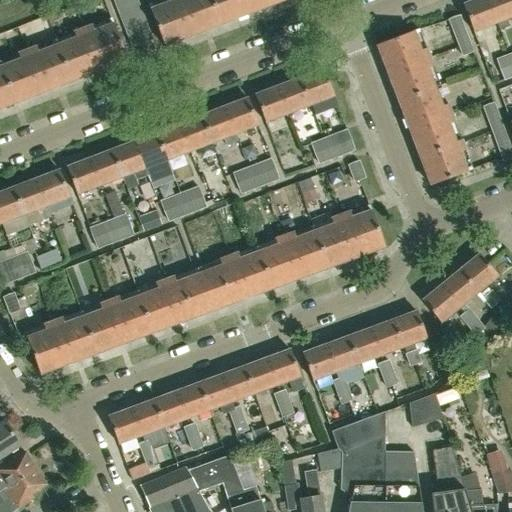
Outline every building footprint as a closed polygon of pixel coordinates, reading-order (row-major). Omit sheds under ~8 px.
[(113,0),(131,47),(152,39),(136,0),(113,0)] [(192,35),(178,0),(167,0),(169,3),(150,10),(164,46),(179,40),(180,40),(181,39),(180,37),(191,33),(191,35),(192,35)] [(204,30),(220,24),(210,0),(178,0),(192,35),(193,35),(192,33),(202,28),(203,31),(204,30)] [(248,14),(242,0),(210,0),(220,24),(235,18),(235,19),(236,18),(235,16),(246,12),(247,14),(248,14)] [(260,9),(275,3),(274,0),(242,0),(248,14),(247,11),(258,7),(259,9),(260,9)] [(486,0),(473,0),(462,4),(472,30),(495,21),(486,0)] [(511,14),(511,0),(486,0),(495,21),(498,30),(510,26),(507,17),(511,14)] [(473,51),(459,15),(447,20),(462,56),(473,51)] [(111,66),(127,60),(113,24),(94,31),(92,26),(83,29),(98,69),(109,65),(110,67),(111,66)] [(98,69),(83,29),(74,32),(76,39),(57,46),(71,82),(86,76),(87,76),(86,73),(97,69),(98,71),(99,71),(98,69)] [(420,50),(413,31),(376,45),(387,73),(429,57),(426,48),(420,50)] [(56,88),(71,82),(57,46),(38,53),(36,47),(27,51),(43,92),(44,92),(43,90),(54,86),(54,88),(56,88)] [(43,92),(27,51),(18,54),(20,60),(2,68),(15,103),(31,97),(32,97),(31,95),(42,91),(42,93),(43,92)] [(504,80),(511,77),(511,66),(508,55),(495,59),(504,80)] [(432,66),(429,57),(387,73),(398,101),(434,87),(427,68),(432,66)] [(0,109),(15,103),(2,68),(0,68),(0,109)] [(334,96),(323,70),(301,78),(311,105),(334,96)] [(311,105),(301,78),(278,87),(288,113),(311,105)] [(288,113),(278,87),(255,96),(266,122),(288,113)] [(398,101),(409,129),(451,113),(447,103),(441,105),(434,87),(398,101)] [(225,107),(235,134),(258,125),(248,98),(225,107)] [(511,157),(511,152),(493,102),(482,107),(501,161),(511,157)] [(235,134),(225,107),(203,116),(213,142),(224,138),(226,145),(238,141),(235,134)] [(454,122),(451,113),(409,129),(419,157),(462,141),(461,139),(455,142),(448,124),(454,122)] [(180,124),(190,151),(213,142),(203,116),(180,124)] [(157,133),(167,159),(190,151),(180,124),(157,133)] [(323,138),(331,159),(354,150),(346,130),(323,138)] [(167,159),(157,133),(135,142),(145,168),(144,168),(147,176),(151,184),(174,175),(167,159)] [(331,159),(323,138),(311,143),(319,164),(331,159)] [(419,157),(430,186),(466,172),(458,152),(465,149),(462,141),(419,157)] [(147,176),(144,168),(145,168),(135,142),(112,150),(122,177),(133,173),(136,180),(147,176)] [(122,177),(112,150),(89,159),(100,185),(122,177)] [(100,185),(89,159),(67,167),(77,194),(100,185)] [(248,167),(256,188),(279,179),(270,159),(248,167)] [(365,178),(358,162),(347,166),(354,181),(365,178)] [(256,188),(248,167),(233,173),(241,193),(256,188)] [(72,205),(69,197),(59,171),(37,179),(49,213),(72,205)] [(49,213),(37,179),(14,188),(28,226),(51,217),(49,213)] [(180,193),(188,214),(206,207),(198,186),(180,193)] [(28,226),(14,188),(0,193),(0,219),(1,223),(6,235),(28,226)] [(112,219),(120,240),(133,235),(125,214),(123,215),(114,192),(105,195),(113,219),(112,219)] [(188,214),(180,193),(160,201),(168,221),(188,214)] [(355,258),(384,247),(370,211),(351,218),(349,213),(340,216),(355,258)] [(313,232),(326,268),(355,258),(340,216),(331,220),(333,225),(313,232)] [(120,240),(112,219),(90,228),(97,249),(120,240)] [(326,268),(313,232),(295,239),(293,234),(283,238),(298,279),(326,268)] [(256,253),(269,289),(298,279),(283,238),(275,241),(277,246),(256,253)] [(67,250),(53,251),(54,263),(69,262),(67,250)] [(14,257),(7,259),(3,251),(0,252),(0,286),(22,278),(14,257)] [(14,257),(22,278),(35,273),(26,252),(14,257)] [(225,259),(241,300),(269,289),(256,253),(239,260),(237,254),(225,259)] [(460,269),(478,290),(497,275),(479,253),(460,269)] [(212,310),(241,300),(225,259),(219,261),(221,266),(199,274),(212,310)] [(441,284),(459,306),(464,312),(468,308),(471,312),(484,301),(481,298),(483,296),(478,290),(460,269),(441,284)] [(168,280),(183,321),(212,310),(199,274),(175,283),(173,278),(168,280)] [(155,332),(183,321),(168,280),(155,285),(157,290),(141,295),(155,332)] [(459,306),(441,284),(422,300),(441,322),(459,306)] [(490,309),(499,300),(491,290),(483,296),(481,298),(484,301),(490,309)] [(8,314),(16,311),(20,310),(14,293),(3,297),(8,314)] [(126,342),(155,332),(141,295),(120,303),(118,298),(111,301),(126,342)] [(126,342),(111,301),(99,305),(101,310),(84,316),(97,353),(126,342)] [(464,312),(480,331),(484,328),(471,312),(468,308),(464,312)] [(393,320),(403,347),(426,338),(416,311),(393,320)] [(464,312),(460,316),(476,335),(480,331),(464,312)] [(69,363),(97,353),(84,316),(64,324),(62,319),(54,322),(69,363)] [(371,328),(381,355),(403,347),(393,320),(371,328)] [(45,331),(27,338),(40,374),(69,363),(54,322),(43,326),(45,331)] [(348,337),(358,364),(381,355),(371,328),(348,337)] [(335,372),(346,368),(358,364),(348,337),(325,345),(335,372)] [(325,345),(302,354),(312,381),(335,372),(325,345)] [(267,358),(277,385),(300,376),(290,350),(267,358)] [(416,350),(406,354),(405,354),(410,366),(421,362),(416,350)] [(277,385),(267,358),(245,367),(254,393),(277,385)] [(383,362),(392,385),(397,384),(388,360),(383,362)] [(392,385),(383,362),(377,364),(386,387),(392,385)] [(235,400),(254,393),(245,367),(222,375),(232,402),(235,400)] [(232,402),(222,375),(199,384),(209,410),(220,406),(222,413),(228,411),(236,434),(234,435),(240,451),(249,448),(244,434),(243,432),(234,408),(232,402)] [(346,402),(351,400),(343,377),(338,379),(346,402)] [(338,379),(332,381),(341,404),(346,402),(338,379)] [(209,410),(199,384),(177,392),(186,418),(209,410)] [(280,392),(288,415),(293,413),(284,390),(280,392)] [(186,418),(177,392),(154,401),(164,427),(186,418)] [(288,415),(280,392),(273,394),(282,417),(288,415)] [(435,394),(423,398),(408,403),(411,428),(442,418),(435,394)] [(164,427),(154,401),(131,409),(141,435),(164,427)] [(248,429),(240,406),(234,408),(243,432),(248,430),(248,429)] [(141,435),(131,409),(109,417),(119,444),(141,435)] [(331,431),(337,449),(341,452),(341,469),(340,490),(350,498),(347,511),(422,511),(414,451),(384,450),(384,433),(384,412),(331,431)] [(0,456),(19,444),(5,422),(0,425),(0,456)] [(189,425),(198,449),(203,447),(194,423),(189,425)] [(198,449),(189,425),(183,427),(192,450),(198,449)] [(271,440),(268,433),(266,426),(244,434),(249,448),(269,441),(271,440)] [(144,442),(152,465),(158,463),(149,440),(144,442)] [(152,465),(144,442),(138,444),(147,467),(152,465)] [(431,492),(433,511),(471,511),(465,492),(451,448),(432,450),(438,492),(431,492)] [(316,453),(320,472),(341,469),(341,452),(337,449),(316,453)] [(0,492),(4,490),(14,505),(17,509),(35,497),(33,493),(45,485),(24,452),(0,468),(0,492)] [(499,453),(486,457),(498,494),(507,493),(511,492),(511,477),(509,468),(504,469),(499,453)] [(229,456),(188,471),(199,492),(222,483),(231,511),(275,511),(271,501),(261,504),(260,499),(255,485),(242,489),(229,456)] [(291,461),(281,463),(279,463),(283,485),(295,483),(291,461)] [(211,511),(210,510),(206,503),(199,492),(188,471),(185,466),(150,481),(150,482),(141,485),(151,507),(150,508),(151,511),(211,511)] [(323,511),(316,470),(303,472),(308,498),(301,499),(302,511),(323,511)] [(480,491),(465,492),(471,511),(497,511),(497,506),(481,507),(480,491)]
